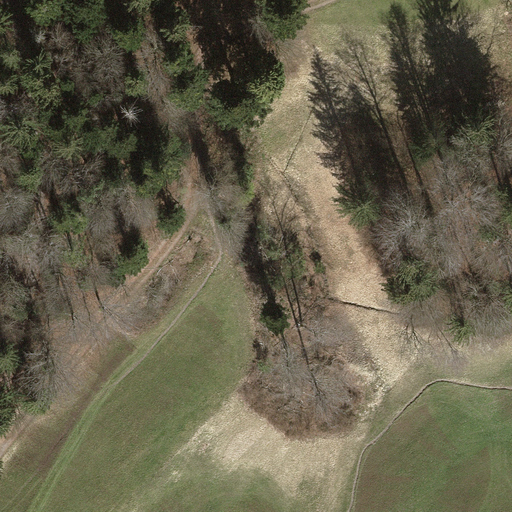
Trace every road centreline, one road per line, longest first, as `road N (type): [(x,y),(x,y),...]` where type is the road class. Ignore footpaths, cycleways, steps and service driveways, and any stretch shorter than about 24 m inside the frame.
road 1 (track): [(0,445),(190,216),(200,57),(220,36),(321,0)]
road 2 (track): [(0,427),(44,253),(45,166),(25,51),(7,0)]
